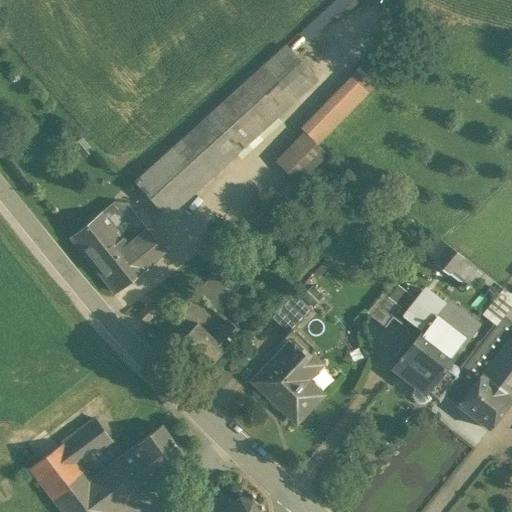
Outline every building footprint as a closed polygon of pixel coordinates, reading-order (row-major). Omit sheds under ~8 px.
[(341,66),(357,50),(335,27),(319,42),(341,66)] [(285,47),(262,68),(292,101),(315,80),(285,47)] [(262,68),(211,113),(241,146),(292,101),(262,68)] [(364,74),(342,96),(353,106),(375,84),(364,74)] [(282,158),(303,178),(330,150),(319,142),(353,106),(342,96),(282,158)] [(211,113),(136,180),(166,213),(241,146),(211,113)] [(329,154),(304,180),(313,188),(331,169),(336,173),(342,166),(329,154)] [(147,233),(124,203),(103,211),(131,246),(147,233)] [(131,246),(103,211),(71,237),(114,290),(146,264),(131,246)] [(162,251),(147,233),(131,246),(146,264),(162,251)] [(457,277),(470,260),(439,236),(426,253),(457,277)] [(220,267),(197,291),(217,312),(233,297),(221,285),(230,277),(220,267)] [(395,308),(404,314),(415,300),(393,283),(385,293),(398,304),(395,308)] [(511,299),(511,294),(500,285),(476,315),(492,328),(511,299)] [(425,288),(415,300),(404,314),(408,318),(429,292),(425,288)] [(310,307),(295,292),(273,316),(288,331),(310,307)] [(444,304),(429,292),(408,318),(404,322),(417,337),(397,362),(441,398),(448,390),(460,373),(447,363),(477,325),(446,301),(444,304)] [(385,293),(368,312),(383,324),(395,308),(398,304),(385,293)] [(511,317),(507,313),(505,312),(466,366),(479,375),(484,369),(511,390),(511,317)] [(211,335),(198,322),(172,348),(198,374),(241,331),(228,318),(211,335)] [(294,334),(251,380),(268,396),(271,393),(298,419),(323,392),(298,369),(314,353),(294,334)] [(511,398),(511,390),(484,369),(479,375),(466,366),(461,373),(448,390),(492,424),(511,398)] [(95,419),(63,442),(79,465),(111,441),(95,419)] [(188,461),(161,425),(137,442),(138,443),(163,479),(164,479),(188,461)] [(79,465),(63,442),(50,452),(30,467),(63,511),(114,511),(90,479),(79,465)] [(138,443),(90,479),(114,511),(118,511),(163,479),(138,443)] [(195,511),(210,511),(214,510),(216,509),(227,500),(217,486),(190,504),(195,511)] [(239,498),(232,502),(230,499),(227,500),(230,504),(218,511),(217,511),(216,509),(214,510),(214,511),(258,511),(258,510),(262,509),(262,507),(258,508),(253,500),(255,497),(253,495),(250,499),(241,497),(240,493),(238,493),(239,498)]
